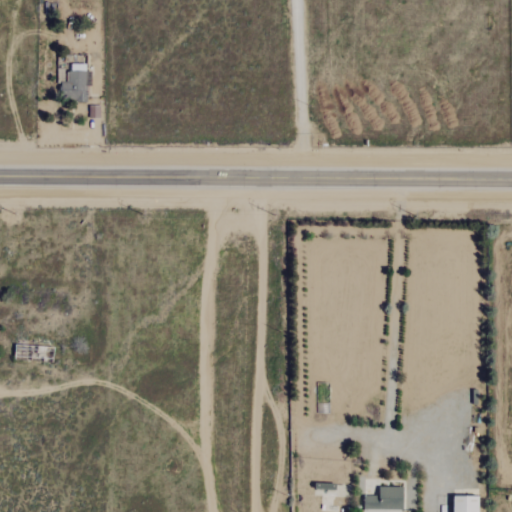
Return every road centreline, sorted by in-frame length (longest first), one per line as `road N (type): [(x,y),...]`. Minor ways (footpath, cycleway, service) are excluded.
road 1 (secondary): [(0,176),(511,180)]
road 2 (track): [(215,179),(206,346),(211,511)]
road 3 (track): [(251,511),(263,179)]
road 4 (track): [(207,460),(170,417),(124,390),(98,382),(0,392)]
